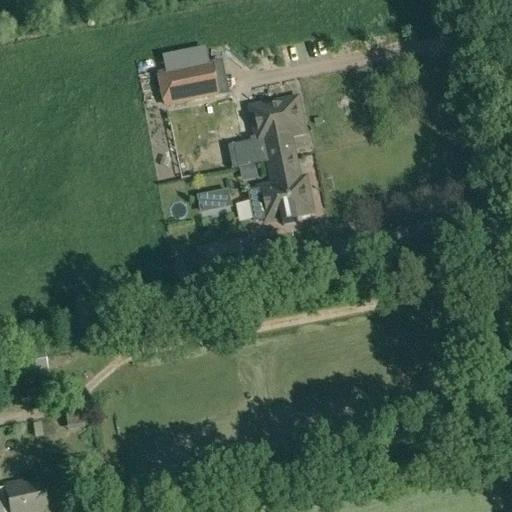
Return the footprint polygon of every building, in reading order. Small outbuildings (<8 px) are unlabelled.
[(217,96),(211,65),(160,76),(166,106),(217,96)] [(254,126),(258,143),(282,138),(283,146),(292,144),(290,137),(304,135),(297,103),(294,101),(256,108),(260,125),(254,126)] [(307,190),(301,191),(292,144),(283,146),(282,138),(258,143),(258,144),(264,143),(272,186),(258,189),(258,192),(248,194),(254,225),(264,222),(265,224),(281,221),(282,225),(297,222),(296,218),(312,214),(307,190)] [(230,191),(197,198),(201,216),(233,210),(230,191)] [(204,282),(247,273),(241,243),(197,252),(204,282)] [(19,355),(21,378),(47,373),(47,372),(44,352),(19,355)] [(0,511),(45,511),(39,483),(22,486),(21,483),(3,487),(4,491),(0,491),(0,511)]
